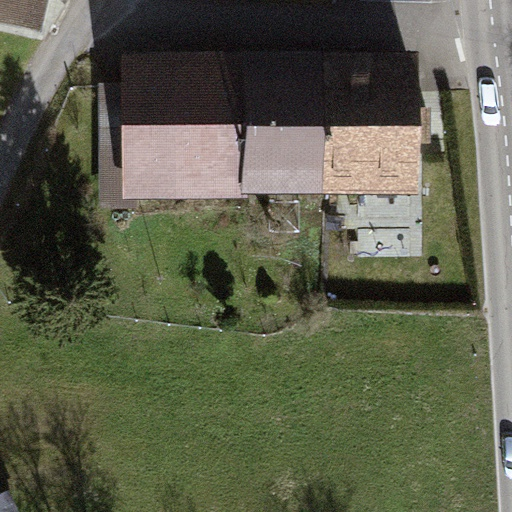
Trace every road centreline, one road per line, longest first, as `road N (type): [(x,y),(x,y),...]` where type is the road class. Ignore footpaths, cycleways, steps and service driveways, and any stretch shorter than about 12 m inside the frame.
road 1 (unclassified): [(82,17),(495,41)]
road 2 (unclassified): [(82,17),(0,166)]
road 3 (tertiary): [(511,213),(496,55)]
